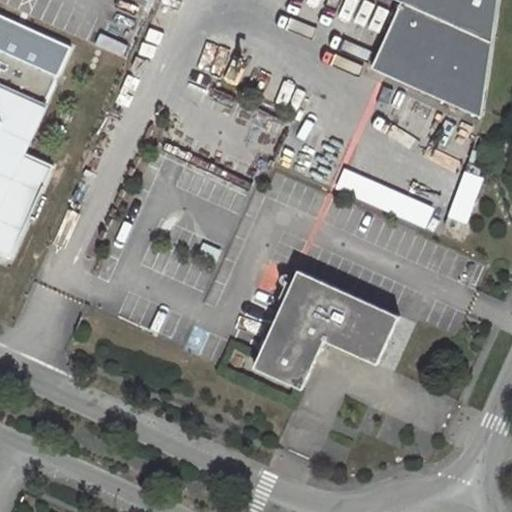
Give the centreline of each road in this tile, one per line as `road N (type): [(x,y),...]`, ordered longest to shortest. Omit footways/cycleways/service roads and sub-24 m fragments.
road 1 (unclassified): [(369,509),(263,492),(0,371)]
road 2 (unclassified): [(0,444),(157,511)]
road 3 (unclassified): [(511,386),(458,503)]
